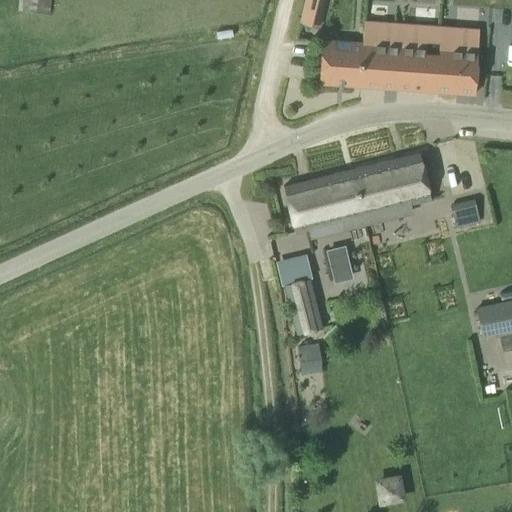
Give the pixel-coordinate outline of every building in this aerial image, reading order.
[(49,0),(21,0),(20,10),(48,14),(49,0)] [(305,0),(300,23),(316,27),(323,0),(305,0)] [(362,43),(359,86),(384,88),(395,89),(397,89),(401,24),(363,21),(362,42),(362,43)] [(401,24),(397,89),(422,91),(433,91),(435,92),(439,27),(401,24)] [(439,27),(435,92),(455,93),(467,94),(473,94),(478,30),(439,27)] [(321,40),(318,83),(359,86),(362,43),(362,42),(321,40)] [(421,157),(351,170),(364,225),(386,221),(382,205),(406,200),(408,208),(430,204),(421,157)] [(364,225),(351,170),(283,187),(294,233),(308,230),(306,222),(339,214),(343,230),(364,225)] [(455,225),(478,219),(473,199),(450,205),(455,225)] [(284,284),(297,333),(320,327),(308,278),(284,284)] [(511,300),(491,305),(498,335),(511,332),(511,300)] [(317,341),(294,344),(298,375),(320,373),(317,341)] [(403,500),(399,473),(371,477),(375,504),(403,500)]
